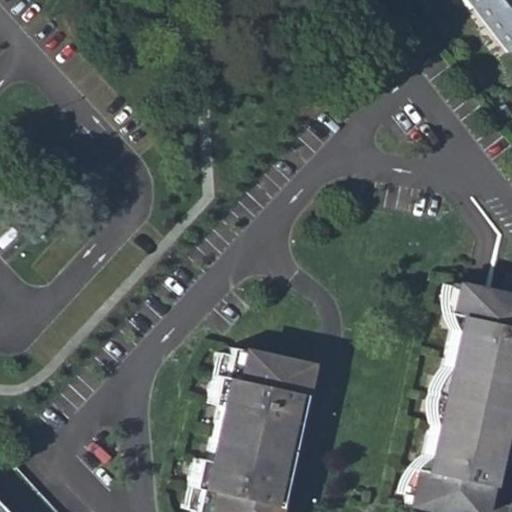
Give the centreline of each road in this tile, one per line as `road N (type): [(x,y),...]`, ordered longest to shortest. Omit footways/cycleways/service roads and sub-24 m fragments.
road 1 (residential): [(511,218),(483,185),(330,162),(251,249)]
road 2 (residential): [(251,249),(133,376),(128,449),(139,511)]
road 3 (residential): [(291,511),(332,330),(323,304),(251,249)]
